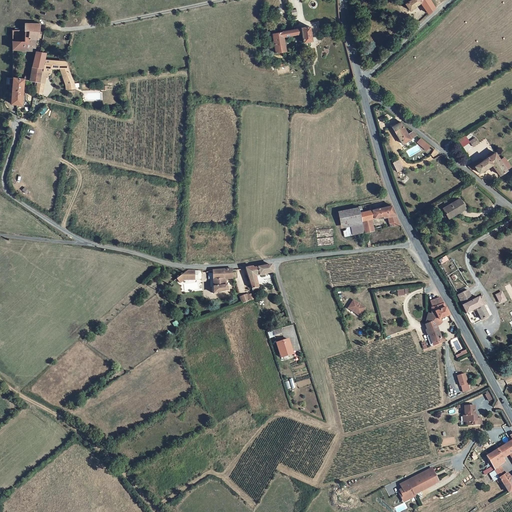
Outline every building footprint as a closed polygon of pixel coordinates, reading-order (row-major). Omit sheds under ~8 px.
[(413,0),(419,0),(425,9),(433,3),(430,0),(402,0),(406,5),(413,0)] [(279,29),(298,26),(299,35),(308,33),(307,27),(305,19),(289,22),(269,26),(272,47),(282,45),(279,29)] [(32,40),(34,39),(35,32),(35,25),(21,25),(21,31),(8,31),(9,50),(27,52),(28,49),(31,49),(32,40)] [(27,80),(34,81),(36,81),(37,72),(37,70),(39,70),(41,61),(42,55),(31,53),(27,80)] [(47,73),(47,70),(48,62),(41,61),(39,70),(37,70),(37,72),(47,73)] [(71,91),(62,63),(48,62),(47,70),(57,71),(64,93),(71,91)] [(8,105),(15,105),(18,105),(20,80),(9,78),(8,105)] [(391,125),(401,144),(417,135),(412,130),(406,133),(400,121),(391,125)] [(421,137),(416,142),(427,151),(431,146),(421,137)] [(476,137),(469,141),(473,146),(479,142),(476,137)] [(478,163),(476,161),(469,165),(473,169),(478,166),(481,171),(493,163),(501,174),(507,171),(496,152),(478,163)] [(397,172),(403,169),(399,159),(393,162),(397,172)] [(466,207),(461,198),(444,208),(449,217),(466,207)] [(370,219),(385,215),(389,226),(400,224),(390,204),(379,207),(377,205),(375,205),(374,206),(373,208),(358,212),(361,221),(370,219)] [(370,219),(361,221),(358,212),(356,206),(338,210),(342,227),(344,227),(361,223),(364,233),(373,231),(370,219)] [(364,233),(361,223),(344,227),(345,230),(341,232),(343,238),(364,233)] [(439,260),(441,264),(448,259),(446,256),(439,260)] [(249,282),(252,292),(260,289),(256,277),(274,272),(272,264),(255,269),(252,267),(245,269),(249,282)] [(245,283),(249,282),(245,269),(243,268),(238,270),(241,278),(243,278),(245,283)] [(227,279),(233,278),(232,269),(213,270),(214,293),(228,290),(227,279)] [(176,278),(179,282),(182,280),(196,280),(198,278),(198,271),(194,270),(186,270),(176,278)] [(468,298),(463,288),(453,293),(463,310),(466,308),(469,315),(474,312),(477,317),(483,314),(473,295),(468,298)] [(499,304),(507,301),(503,290),(495,294),(499,304)] [(251,292),(240,296),(242,303),(254,299),(251,292)] [(435,295),(428,297),(425,298),(425,301),(427,303),(425,309),(429,318),(431,318),(444,313),(435,295)] [(348,296),(343,304),(355,312),(359,303),(348,296)] [(420,318),(427,336),(436,333),(431,318),(429,318),(425,309),(423,308),(420,318)] [(456,352),(464,348),(459,337),(451,340),(456,352)] [(283,344),(282,338),(271,341),(275,356),(288,352),(285,343),(283,344)] [(461,392),(470,390),(465,372),(457,375),(461,392)] [(469,411),(468,402),(458,404),(459,412),(460,413),(460,418),(461,419),(462,422),(467,422),(467,418),(471,418),(472,421),(476,421),(475,415),(471,415),(471,411),(469,411)] [(477,445),(482,453),(504,439),(498,429),(488,436),(489,438),(477,445)] [(511,473),(505,478),(501,471),(494,475),(491,477),(493,481),(497,479),(503,490),(511,484),(511,434),(510,430),(504,433),(507,438),(504,439),(482,453),(481,454),(489,467),(496,463),(496,462),(493,458),(499,454),(506,450),(511,460),(511,473)] [(489,467),(494,475),(501,471),(496,463),(489,467)] [(427,466),(403,478),(404,481),(426,469),(432,481),(434,479),(427,466)] [(396,490),(400,497),(410,492),(432,481),(426,469),(404,481),(403,478),(395,482),(397,486),(398,488),(396,490)] [(411,494),(410,492),(400,497),(396,490),(394,491),(399,500),(411,494)]
